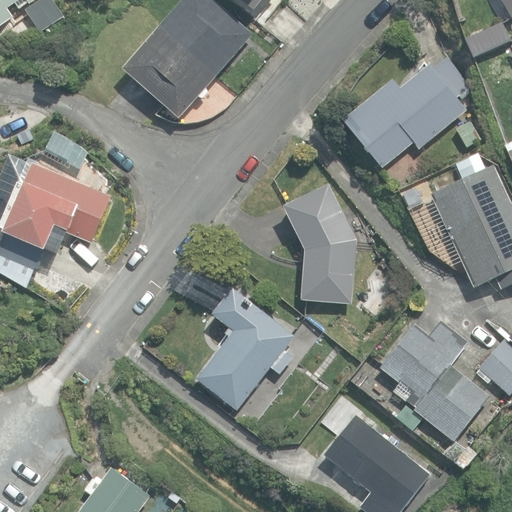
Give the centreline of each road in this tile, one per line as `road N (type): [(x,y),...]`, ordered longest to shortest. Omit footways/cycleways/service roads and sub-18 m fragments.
road 1 (residential): [(194,186),(367,0)]
road 2 (residential): [(60,381),(194,186)]
road 3 (residential): [(0,83),(108,121),(194,186)]
